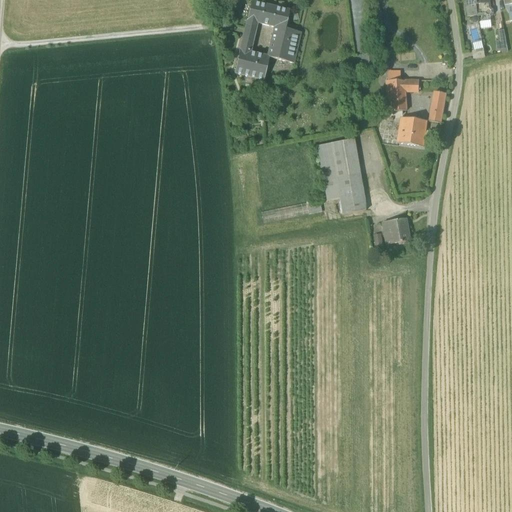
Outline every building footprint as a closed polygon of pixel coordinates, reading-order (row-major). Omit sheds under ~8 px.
[(465,0),(467,18),(478,16),(475,0),(465,0)] [(475,0),(478,16),(485,16),(488,17),(490,17),(492,14),(492,11),(490,10),(488,0),(475,0)] [(256,25),(273,28),(285,31),(286,29),(290,11),(251,2),(247,23),(256,25)] [(247,23),(245,30),(254,32),(256,25),(247,23)] [(273,28),(267,57),(270,57),(269,59),(294,65),(301,33),(286,29),(285,31),(273,28)] [(245,30),(244,38),(253,40),(254,32),(245,30)] [(495,42),(496,48),(507,47),(504,31),(498,32),(499,42),(495,42)] [(250,53),(253,40),(244,38),(241,51),(250,53)] [(472,52),(474,61),(485,58),(484,49),(472,52)] [(264,81),(269,59),(270,57),(267,57),(250,53),(241,51),(235,75),(264,81)] [(388,71),(388,81),(401,81),(401,71),(388,71)] [(387,81),(389,113),(407,112),(406,93),(420,93),(420,81),(401,81),(388,81),(387,81)] [(430,122),(441,124),(446,94),(435,92),(430,122)] [(399,145),(423,148),(427,121),(402,118),(399,145)] [(340,200),(343,216),(366,211),(353,140),(317,147),(326,200),(327,202),(340,200)] [(309,215),(321,213),(319,201),(306,204),(309,215)] [(261,213),(263,224),(309,215),(306,204),(261,213)] [(383,224),(386,246),(401,243),(401,244),(411,242),(410,242),(406,221),(407,220),(383,224)]
